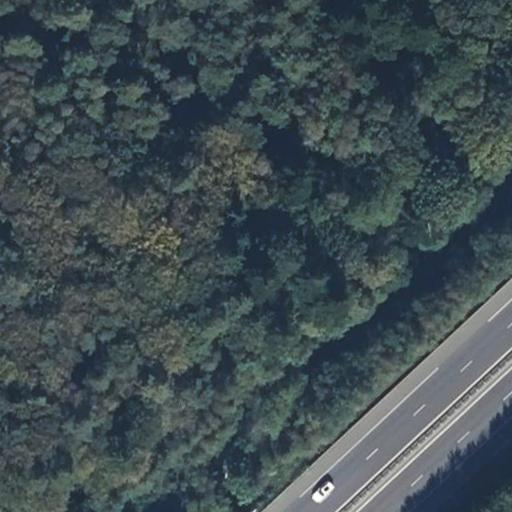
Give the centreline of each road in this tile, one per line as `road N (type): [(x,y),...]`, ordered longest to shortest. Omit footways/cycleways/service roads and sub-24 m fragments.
road 1 (motorway): [(511,324),(310,511)]
road 2 (motorway): [(380,511),(511,389)]
